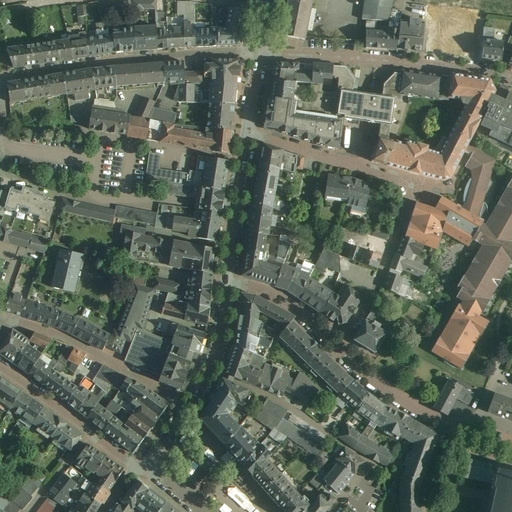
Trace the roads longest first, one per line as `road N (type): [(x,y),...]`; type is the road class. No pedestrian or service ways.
road 1 (residential): [(338,348),(379,285),(411,186),(246,129)]
road 2 (residential): [(261,48),(0,77)]
road 3 (residential): [(261,48),(511,71)]
road 4 (residential): [(10,320),(195,398)]
road 5 (residential): [(212,373),(290,406),(371,461)]
road 6 (residential): [(338,348),(430,414),(478,420)]
road 7 (residential): [(229,280),(293,307),(338,348)]
